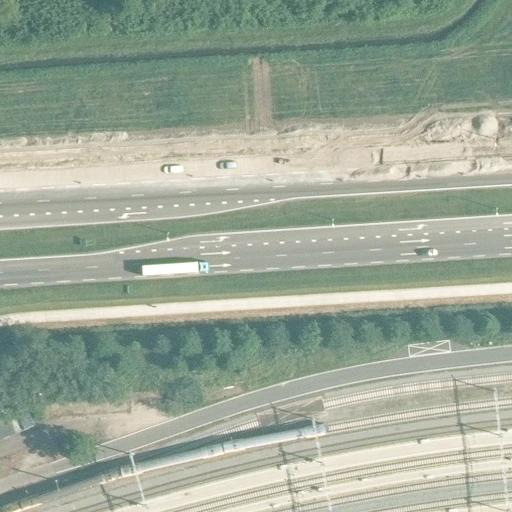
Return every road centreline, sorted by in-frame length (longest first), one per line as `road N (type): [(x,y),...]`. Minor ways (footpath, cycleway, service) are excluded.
road 1 (primary): [(511,175),(0,207)]
road 2 (primary): [(0,282),(511,250)]
